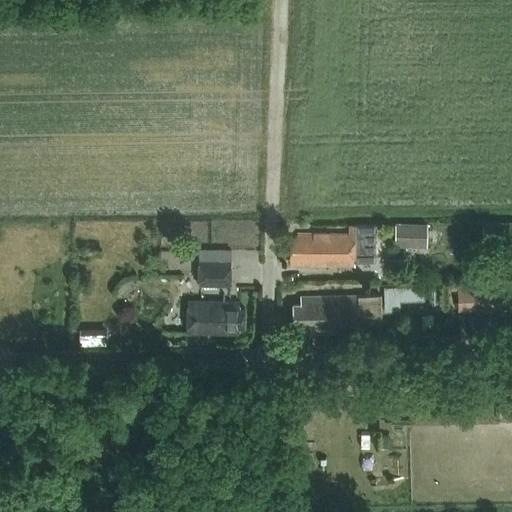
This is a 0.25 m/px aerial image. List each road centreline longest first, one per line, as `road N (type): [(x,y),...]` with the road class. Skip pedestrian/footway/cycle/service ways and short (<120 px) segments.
road 1 (unclassified): [(263,511),(267,356),(511,349)]
road 2 (track): [(267,356),(279,0)]
road 3 (track): [(267,356),(0,361)]
